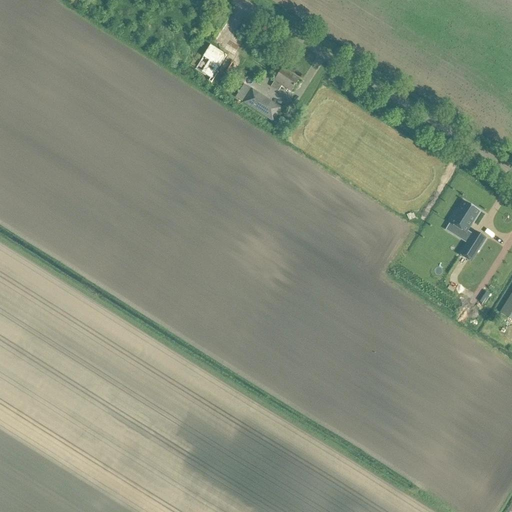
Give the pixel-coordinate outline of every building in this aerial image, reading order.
[(200,59),(194,69),(202,74),(209,78),(208,80),(207,81),(211,84),(213,81),(217,73),(216,72),(226,57),(226,55),(209,45),(200,59)] [(281,72),(273,83),(289,94),(297,82),(281,72)] [(282,110),(250,90),(241,105),(273,125),(282,110)] [(455,211),(448,223),(465,235),(468,230),(480,212),(463,202),(457,212),(455,211)] [(468,242),(459,256),(471,263),(479,249),(468,242)] [(511,321),(511,292),(499,313),(511,321)]
